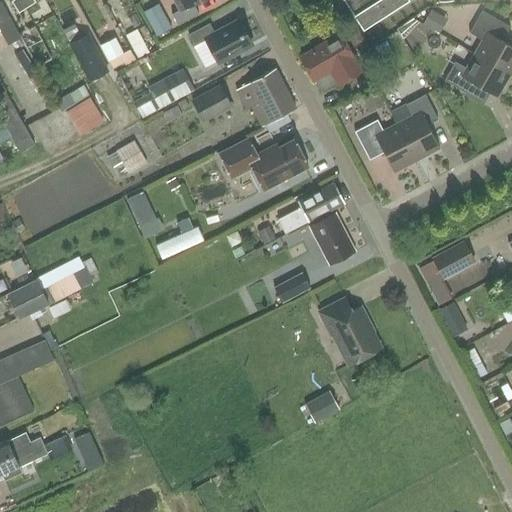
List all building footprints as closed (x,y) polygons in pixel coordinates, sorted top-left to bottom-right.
[(21,18),(30,13),(21,0),(13,0),(14,2),(12,3),(21,18)] [(21,0),(30,13),(37,8),(32,0),(21,0)] [(176,0),(180,7),(166,15),(172,27),(198,12),(192,1),(193,0),(176,0)] [(344,0),(363,29),(408,0),(344,0)] [(0,30),(9,45),(21,38),(1,2),(0,1),(0,30)] [(432,29),(440,15),(431,10),(423,24),(432,29)] [(172,29),(162,11),(148,18),(158,37),(172,29)] [(511,46),(502,41),(510,27),(482,11),(469,33),(482,40),(474,54),(510,75),(511,71),(511,46)] [(205,37),(217,60),(251,42),(239,18),(215,31),(209,21),(188,32),(194,43),(205,37)] [(38,63),(54,55),(38,23),(23,30),(38,63)] [(354,49),(366,42),(356,26),(344,34),(354,49)] [(149,53),(137,31),(127,36),(139,59),(149,53)] [(88,79),(108,69),(89,33),(69,44),(88,79)] [(361,71),(351,55),(340,34),(301,57),(314,80),(315,80),(322,93),(361,71)] [(124,53),(116,38),(101,46),(109,62),(124,53)] [(15,55),(30,79),(38,74),(23,50),(15,55)] [(497,97),(510,75),(474,54),(466,68),(455,62),(444,80),(465,92),(471,82),(497,97)] [(262,126),(296,108),(275,68),(236,89),(242,99),(247,96),(262,126)] [(48,89),(38,74),(30,79),(40,94),(48,89)] [(159,108),(194,90),(186,75),(152,94),(159,108)] [(88,83),(59,96),(64,106),(92,93),(88,83)] [(205,123),(233,107),(221,86),(193,102),(205,123)] [(370,114),(385,106),(377,91),(362,99),(370,114)] [(0,96),(0,118),(11,139),(19,155),(35,147),(6,93),(0,96)] [(427,125),(438,119),(425,94),(406,105),(412,116),(397,123),(417,160),(440,148),(427,125)] [(80,135),(104,121),(96,109),(72,123),(80,135)] [(417,160),(397,123),(383,131),(377,120),(355,131),(369,160),(384,152),(394,172),(417,160)] [(263,190),(308,167),(294,139),(271,150),(269,147),(256,153),(248,137),(219,152),(232,177),(252,167),(263,190)] [(148,162),(136,141),(108,157),(120,178),(148,162)] [(302,206),(278,218),(286,232),(345,203),(335,183),(299,200),(302,206)] [(309,225),(322,249),(329,263),(355,250),(335,212),(309,225)] [(159,218),(139,227),(144,239),(164,230),(159,218)] [(24,230),(18,220),(12,223),(17,234),(24,230)] [(270,228),(259,234),(264,245),(275,239),(270,228)] [(443,279),(476,262),(465,242),(432,259),(443,279)] [(79,258),(36,280),(41,289),(42,291),(49,304),(91,282),(79,258)] [(281,301),(310,287),(302,271),(273,285),(281,301)] [(36,280),(6,295),(12,306),(42,291),(41,289),(36,280)] [(42,291),(12,306),(19,319),(49,305),(49,304),(42,291)] [(369,322),(361,306),(352,311),(345,298),(319,312),(326,326),(330,324),(350,364),(379,349),(366,324),(369,322)] [(33,344),(42,364),(53,359),(44,339),(33,344)] [(31,369),(42,364),(33,344),(23,349),(31,369)] [(21,374),(31,369),(23,349),(12,354),(21,374)] [(10,379),(21,374),(12,354),(1,359),(10,379)] [(0,383),(10,379),(1,359),(0,359),(0,383)] [(0,390),(3,397),(23,388),(18,376),(0,384),(0,390)] [(8,408),(28,399),(23,388),(3,397),(8,408)] [(305,403),(315,422),(338,409),(328,391),(305,403)] [(0,411),(8,408),(3,397),(0,398),(0,411)] [(28,399),(8,408),(13,419),(33,410),(28,399)] [(8,408),(0,411),(0,425),(13,419),(8,408)] [(16,458),(47,444),(39,428),(28,433),(26,430),(0,442),(0,476),(3,475),(5,479),(23,471),(16,458)] [(90,433),(75,440),(89,472),(104,465),(90,433)] [(393,511),(452,511),(448,503),(429,511),(426,511),(420,498),(393,511)] [(185,511),(179,499),(151,511),(185,511)]
